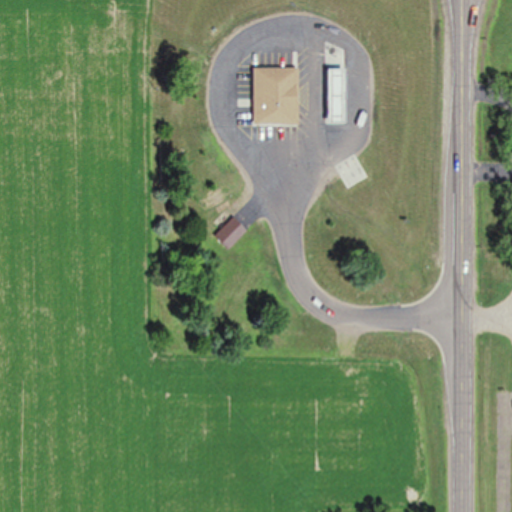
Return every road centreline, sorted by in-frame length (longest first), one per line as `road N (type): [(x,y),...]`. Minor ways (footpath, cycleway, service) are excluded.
road 1 (primary): [(462,50),(461,315)]
road 2 (primary): [(461,315),(462,511)]
